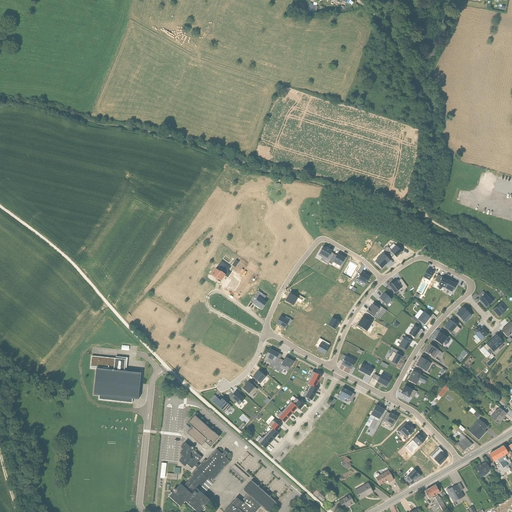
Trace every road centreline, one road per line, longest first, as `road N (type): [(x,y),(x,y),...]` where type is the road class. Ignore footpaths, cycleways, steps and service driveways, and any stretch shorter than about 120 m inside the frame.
road 1 (unclassified): [(0,207),(64,256),(165,366),(329,511)]
road 2 (track): [(429,219),(422,196),(432,111),(375,13),(357,0)]
road 3 (residential): [(266,327),(282,289),(319,240),(361,259),(382,280)]
road 4 (residential): [(266,327),(220,291),(208,295),(213,311),(264,334)]
road 5 (residential): [(389,398),(417,347),(464,296)]
